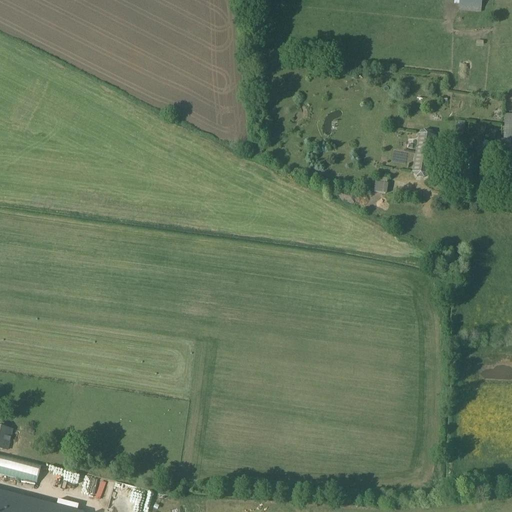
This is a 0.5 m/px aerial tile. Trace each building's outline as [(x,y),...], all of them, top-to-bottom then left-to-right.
[(459,7),(481,9),(481,0),(459,0),(459,7)] [(422,131),(418,134),(412,172),(416,178),(424,179),(430,174),(436,136),(432,132),(422,131)] [(475,182),(477,163),(463,162),(461,180),(475,182)] [(0,426),(0,434),(11,437),(13,430),(0,426)] [(0,441),(0,448),(8,451),(10,444),(0,441)] [(79,511),(0,491),(0,511),(79,511)]
